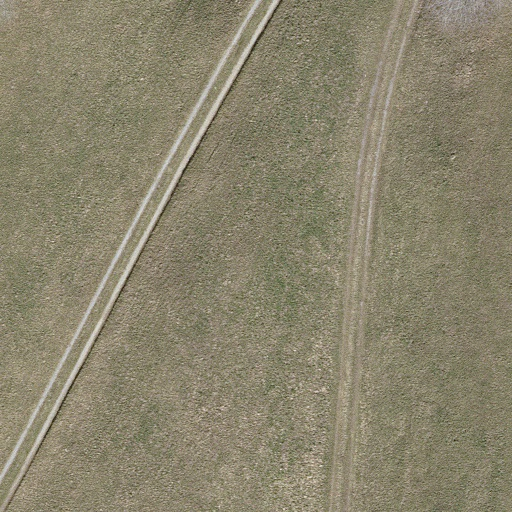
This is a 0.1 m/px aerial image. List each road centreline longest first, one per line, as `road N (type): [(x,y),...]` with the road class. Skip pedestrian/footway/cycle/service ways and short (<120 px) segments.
road 1 (track): [(0,490),(271,0)]
road 2 (track): [(409,0),(360,177),(337,511)]
